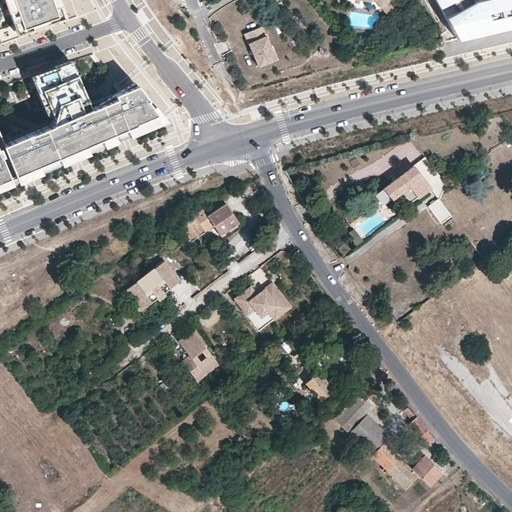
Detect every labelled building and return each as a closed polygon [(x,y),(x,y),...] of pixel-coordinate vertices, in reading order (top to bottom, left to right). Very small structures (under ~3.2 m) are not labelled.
[(0,0),(0,42),(17,37),(63,20),(56,0),(0,0)] [(511,0),(437,0),(444,11),(439,14),(451,37),(458,35),(511,23),(511,0)] [(395,11),(388,2),(380,8),(387,17),(395,11)] [(261,25),(244,32),(257,65),(274,57),(261,25)] [(0,186),(33,173),(79,154),(128,134),(162,120),(149,103),(137,87),(121,93),(115,96),(118,100),(95,109),(74,61),(30,77),(51,127),(4,146),(0,135),(0,186)] [(429,187),(413,166),(374,195),(382,205),(409,185),(418,196),(429,187)] [(440,224),(451,216),(438,197),(427,205),(440,224)] [(203,214),(201,211),(178,223),(187,240),(212,226),(217,234),(237,223),(225,201),(203,214)] [(362,240),(353,228),(346,234),(355,245),(362,240)] [(255,291),(250,285),(232,297),(256,331),(291,306),(272,279),(255,291)] [(192,329),(176,341),(187,355),(179,361),(194,382),(218,364),(192,329)] [(319,400),(333,387),(317,369),(302,382),(319,400)]
